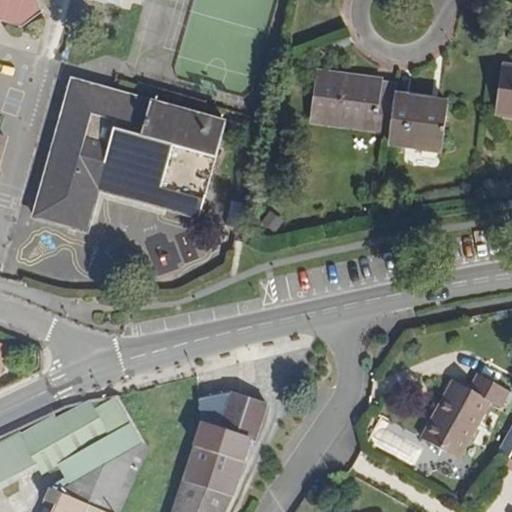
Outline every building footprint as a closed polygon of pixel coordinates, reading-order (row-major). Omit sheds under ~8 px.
[(0,0),(0,14),(19,21),(41,6),(38,0),(0,0)] [(511,112),(511,68),(497,67),(493,110),(511,112)] [(314,73),(310,115),(386,126),(389,97),(390,83),(314,73)] [(195,213),(220,120),(68,78),(63,97),(67,99),(68,102),(68,107),(66,110),(63,113),(59,113),(31,212),(83,226),(95,185),(195,213)] [(437,145),(441,103),(389,97),(386,126),(384,140),(437,145)] [(77,463),(159,420),(118,378),(66,399),(64,395),(0,428),(0,458),(9,476),(50,454),(52,458),(68,449),(77,463)] [(511,412),(511,391),(493,382),(485,398),(474,393),(461,418),(455,415),(438,448),(473,467),(505,409),(511,412)] [(208,388),(170,511),(228,511),(262,404),(208,388)] [(461,418),(474,393),(468,390),(455,415),(461,418)] [(127,511),(132,501),(165,427),(159,420),(77,463),(62,471),(54,489),(65,494),(56,511),(127,511)] [(142,511),(145,507),(132,501),(127,511),(142,511)]
